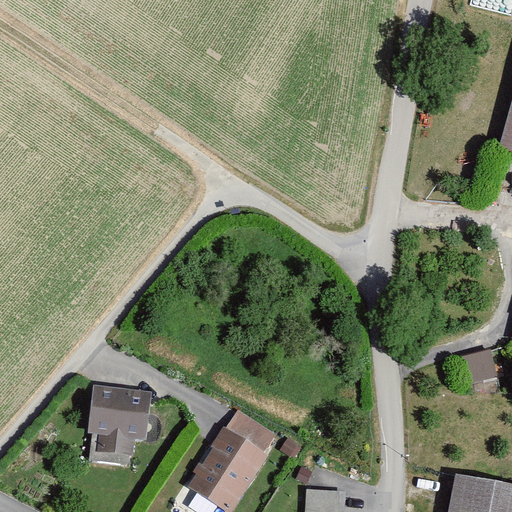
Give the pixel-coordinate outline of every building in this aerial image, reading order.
[(511,152),(511,118),(503,150),(511,152)] [(494,352),(467,361),(474,382),(501,373),(494,352)] [(169,384),(99,381),(96,452),(139,454),(140,428),(168,429),(169,384)] [(285,438),(243,409),(199,475),(241,504),(285,438)] [(463,480),(456,511),(511,511),(511,474),(466,465),(463,480)] [(366,511),(367,486),(313,483),(312,511),(366,511)]
